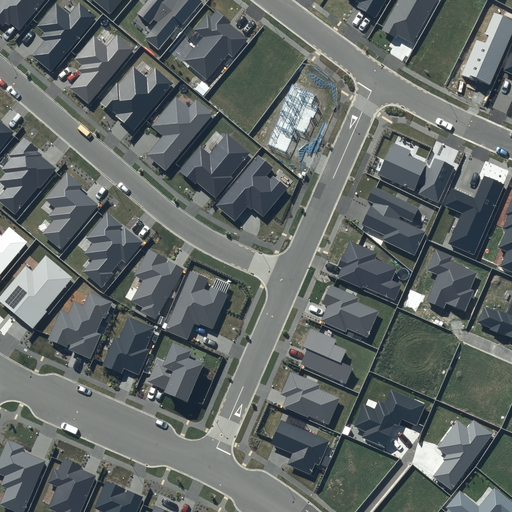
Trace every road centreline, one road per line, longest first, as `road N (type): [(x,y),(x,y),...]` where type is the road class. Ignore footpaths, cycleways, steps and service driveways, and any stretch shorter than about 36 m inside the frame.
road 1 (residential): [(289,279),(198,236),(0,69)]
road 2 (residential): [(0,373),(209,466)]
road 3 (residential): [(289,279),(377,77)]
road 4 (residential): [(209,466),(289,279)]
road 5 (residential): [(511,144),(377,77)]
road 6 (residential): [(377,77),(271,0)]
